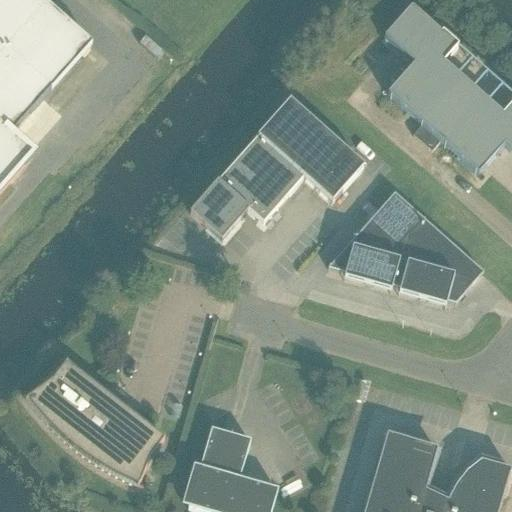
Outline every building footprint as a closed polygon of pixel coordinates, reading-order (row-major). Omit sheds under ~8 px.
[(0,0),(0,131),(11,137),(90,47),(36,0),(0,0)] [(440,37),(411,11),(383,42),(413,68),(387,98),(477,178),(504,148),(511,155),(511,107),(502,119),(443,66),(457,50),(441,36),(440,37)] [(484,69),(474,80),(491,96),(502,84),(484,69)] [(289,105),(189,217),(221,245),(248,214),(262,227),(303,181),(331,207),(364,171),(289,105)] [(0,194),(33,157),(11,137),(0,131),(0,194)] [(354,241),(328,272),(329,271),(345,276),(343,283),(390,296),(392,289),(400,291),(398,298),(445,310),(447,304),(455,306),(455,307),(456,307),(483,276),(394,196),(393,197),(394,198),(381,212),(365,230),(355,242),(354,241)] [(119,482),(143,492),(143,491),(138,489),(150,461),(164,443),(120,409),(122,405),(120,400),(117,397),(112,397),(109,400),(65,366),(51,384),(26,402),(23,397),(22,398),(38,418),(56,437),(76,454),(97,469),(119,482)] [(250,444),(211,432),(187,511),(189,511),(271,511),(277,493),(239,482),(250,444)] [(408,443),(386,437),(364,511),(499,511),(510,473),(497,469),(497,470),(480,465),(466,476),(456,488),(449,501),(447,505),(424,494),(436,452),(407,444),(408,443)]
